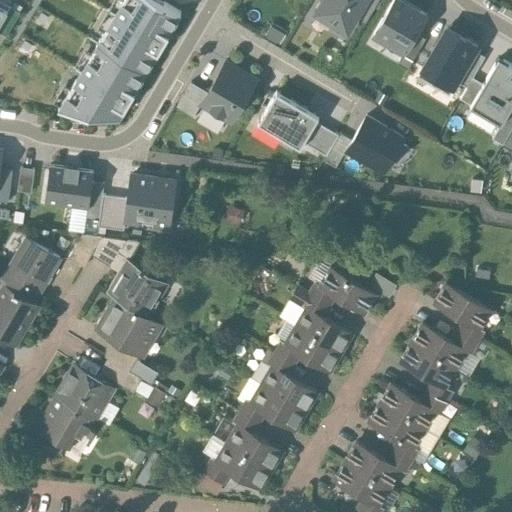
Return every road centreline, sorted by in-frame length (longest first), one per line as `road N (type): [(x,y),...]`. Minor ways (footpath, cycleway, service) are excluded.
road 1 (residential): [(0,123),(126,149),(208,17)]
road 2 (residential): [(278,511),(406,288)]
road 3 (residential): [(199,511),(0,489)]
road 4 (residential): [(208,17),(358,102)]
road 5 (residential): [(0,436),(78,294)]
